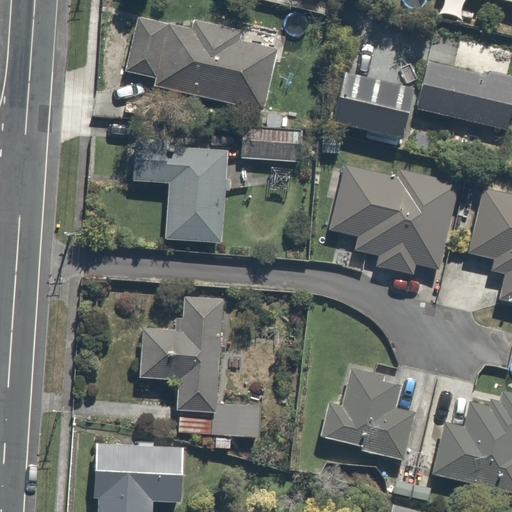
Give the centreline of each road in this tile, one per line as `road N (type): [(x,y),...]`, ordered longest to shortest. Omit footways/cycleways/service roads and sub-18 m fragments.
road 1 (residential): [(22,192),(1,511)]
road 2 (residential): [(34,0),(22,192)]
